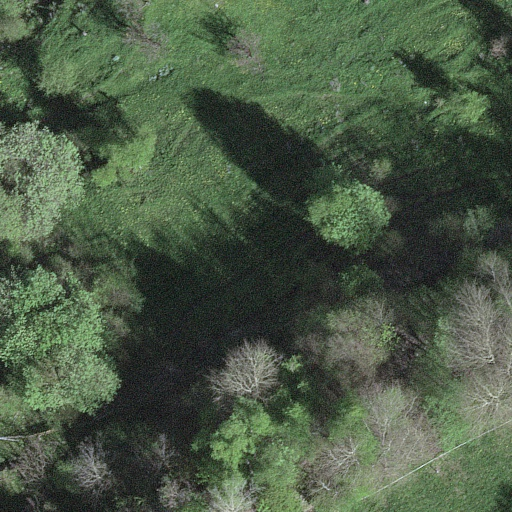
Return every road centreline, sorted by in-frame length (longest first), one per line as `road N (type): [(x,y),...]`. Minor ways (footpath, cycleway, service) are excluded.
road 1 (track): [(38,449),(441,291)]
road 2 (track): [(441,291),(374,376),(297,511)]
